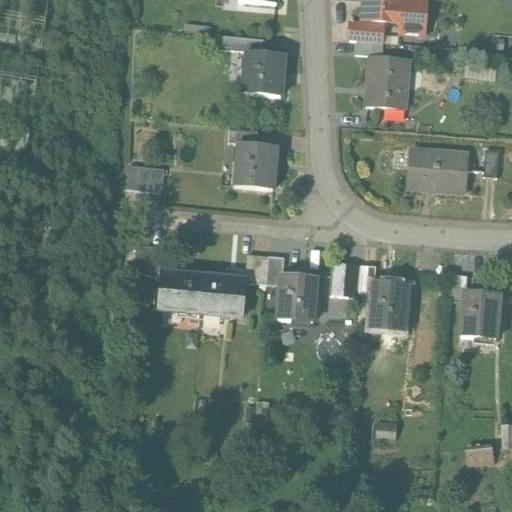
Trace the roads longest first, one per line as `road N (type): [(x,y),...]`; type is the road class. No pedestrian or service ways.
road 1 (residential): [(311,0),(319,141),(347,232)]
road 2 (residential): [(113,211),(347,232)]
road 3 (residential): [(347,232),(511,240)]
